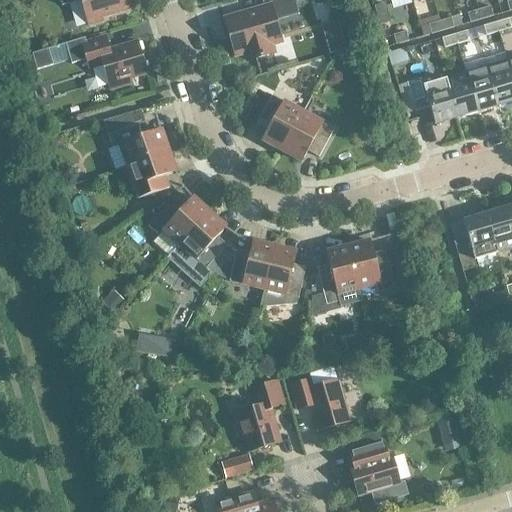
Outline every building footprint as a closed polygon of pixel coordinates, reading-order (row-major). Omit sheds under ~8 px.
[(124,0),(59,0),(61,7),(81,1),(88,26),(102,22),(102,19),(128,11),(124,0)] [(280,43),(274,22),(299,15),(294,0),(261,0),(264,9),(224,21),(235,56),(245,54),(247,62),(273,54),(271,46),(280,43)] [(493,17),(490,8),(478,11),(481,21),(493,17)] [(481,21),(478,11),(467,14),(470,24),(481,21)] [(453,29),(451,19),(439,23),(442,32),(453,29)] [(511,29),(508,20),(495,24),(498,33),(511,29)] [(442,32),(439,23),(428,26),(430,36),(442,32)] [(498,33),(495,24),(483,27),(486,37),(498,33)] [(335,29),(322,34),(327,50),(341,45),(335,29)] [(469,42),(467,32),(454,36),(457,45),(469,42)] [(408,42),(405,33),(393,36),(395,46),(408,42)] [(457,45),(454,36),(441,40),(444,49),(457,45)] [(109,91),(147,80),(148,79),(137,43),(109,52),(105,38),(81,45),(80,41),(65,45),(71,65),(86,60),(88,69),(102,65),(109,91)] [(36,71),(53,66),(48,50),(31,55),(36,71)] [(348,61),(345,51),(338,53),(340,62),(348,61)] [(511,102),(511,79),(507,62),(486,68),(497,106),(511,102)] [(497,106),(486,68),(465,74),(477,115),(493,109),(493,108),(497,106)] [(477,115),(465,74),(445,80),(456,119),(461,117),(461,118),(477,115)] [(456,119),(445,80),(423,86),(421,80),(407,84),(415,113),(429,109),(434,125),(456,119)] [(269,127),(267,131),(262,141),(262,140),(261,141),(281,152),(302,114),(271,97),(258,121),(269,127)] [(267,104),(261,101),(257,99),(248,116),(258,121),(267,104)] [(168,152),(160,130),(159,131),(144,136),(140,124),(144,123),(141,112),(104,125),(112,149),(119,147),(126,167),(168,152)] [(281,152),(297,161),(301,164),(302,162),(309,149),(320,155),(333,131),(302,114),(281,152)] [(174,174),(176,174),(168,152),(126,167),(138,200),(164,191),(159,179),(174,174)] [(163,232),(179,246),(209,214),(192,198),(191,199),(181,211),(171,202),(148,228),(158,237),(163,232)] [(489,215),(485,216),(496,255),(511,249),(511,232),(505,207),(489,214),(489,215)] [(226,229),(209,214),(179,246),(167,259),(199,288),(211,275),(206,270),(224,250),(214,241),(225,230),(226,229)] [(474,261),(496,255),(485,216),(463,223),(468,239),(454,243),(462,272),(476,268),(474,261)] [(90,232),(77,238),(75,239),(80,248),(81,250),(82,250),(96,242),(90,232)] [(348,248),(358,291),(379,285),(381,292),(394,289),(386,256),(374,259),(370,244),(370,243),(370,242),(348,248)] [(248,259),(235,256),(229,283),(263,291),(274,248),(251,243),(251,244),(252,244),(248,259)] [(296,304),(298,300),(304,273),(292,270),(295,255),(296,255),(296,254),(274,248),(263,291),(259,307),(266,308),(296,304)] [(330,270),(318,273),(317,273),(326,306),(339,303),(337,296),(358,291),(348,248),(325,253),(326,255),(330,270)] [(111,291),(101,303),(113,314),(123,302),(111,291)] [(433,351),(429,337),(414,342),(418,355),(433,351)] [(158,357),(176,359),(182,344),(159,342),(158,357)] [(272,372),(285,372),(286,355),(273,354),(272,372)] [(310,381),(290,387),(297,411),(311,407),(318,432),(349,423),(337,382),(312,389),(310,381)] [(276,383),(251,390),(255,404),(253,409),(236,414),(239,424),(236,427),(238,437),(243,438),(247,453),(257,450),(259,452),(264,452),(268,450),(269,446),(279,444),(269,411),(283,407),(276,383)] [(453,416),(452,416),(436,420),(443,447),(460,443),(453,416)] [(357,467),(350,468),(349,469),(358,498),(371,494),(375,506),(391,501),(388,489),(399,485),(391,456),(387,457),(383,444),(353,453),(357,467)] [(221,463),(226,480),(252,472),(247,455),(221,463)] [(184,493),(186,511),(203,511),(200,491),(184,493)] [(255,507),(252,494),(251,493),(215,504),(217,511),(274,511),(271,502),(255,507)] [(175,511),(177,507),(160,502),(158,511),(157,511),(175,511)]
